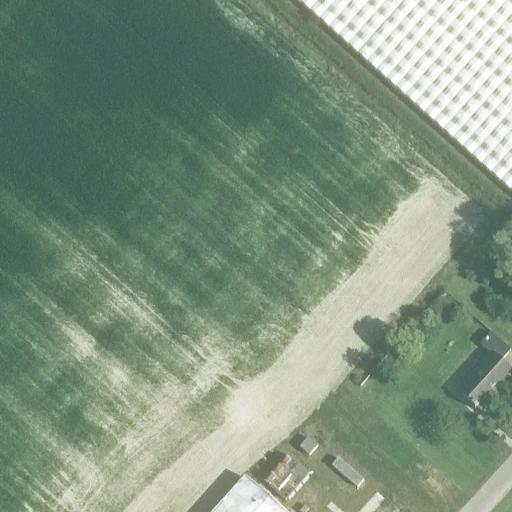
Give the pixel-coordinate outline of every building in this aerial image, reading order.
[(511,0),(295,0),(511,193),(511,0)] [(511,340),(503,332),(497,339),(506,347),(511,340)] [(457,392),(473,406),(472,407),(476,411),(477,410),(482,415),(511,381),(511,370),(503,362),(511,352),(506,347),(497,339),(491,334),(481,346),(490,354),(457,392)] [(300,449),(309,457),(318,447),(309,439),(300,449)] [(286,502),(309,475),(288,457),(265,484),(286,502)] [(363,481),(339,461),(334,468),(357,488),(363,481)] [(283,511),(256,487),(246,478),(215,511),(283,511)]
